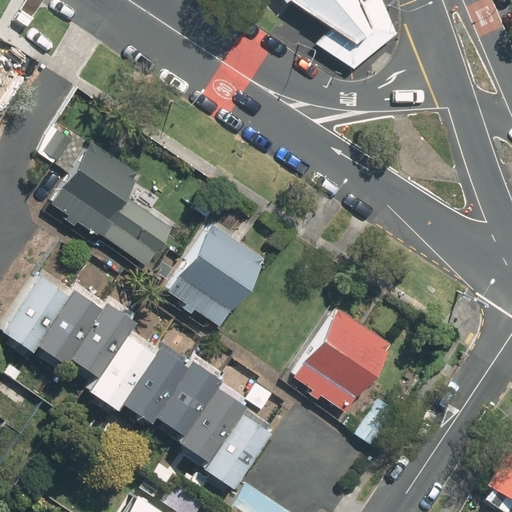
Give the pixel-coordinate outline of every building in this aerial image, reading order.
[(362,27),(355,1),(354,0),(268,0),(274,6),(297,20),(317,34),(338,48),(362,27)] [(370,0),(356,0),(355,1),(362,27),(338,48),(317,34),(305,45),(344,70),(385,36),(370,0)] [(140,174),(94,139),(50,197),(143,267),(174,225),(127,189),(140,174)] [(263,254),(211,217),(165,283),(216,319),(263,254)] [(73,287),(44,267),(4,324),(34,344),(38,338),(73,287)] [(107,301),(78,281),(73,287),(38,338),(68,358),(72,352),(107,301)] [(139,314),(112,295),(107,301),(72,352),(100,371),(131,326),(139,314)] [(336,412),(385,343),(329,303),(280,372),(336,412)] [(159,346),(131,326),(100,371),(91,383),(120,403),(124,397),(159,346)] [(192,359),(164,340),(159,346),(124,397),(153,416),(158,408),(192,359)] [(225,370),(198,351),(192,359),(158,408),(186,427),(220,377),(225,370)] [(249,397),(220,377),(186,427),(181,434),(209,454),(244,404),(249,397)] [(273,424),(244,404),(209,454),(204,461),(233,481),(273,424)] [(511,511),(511,436),(475,489),(509,511),(511,511)] [(301,511),(246,477),(225,510),(229,511),(301,511)]
